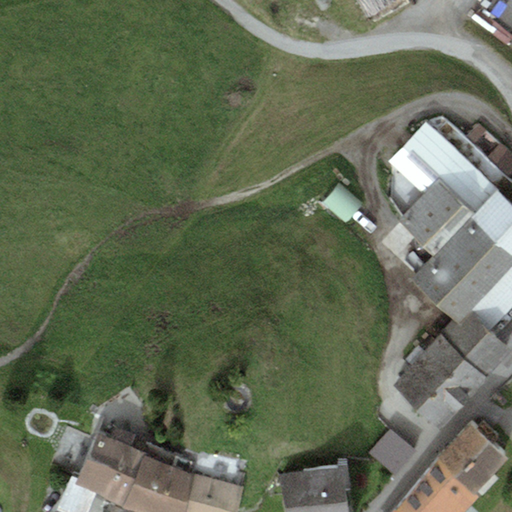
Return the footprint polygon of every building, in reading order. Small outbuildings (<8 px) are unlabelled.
[(511,203),(424,124),(388,163),(424,195),(398,223),(434,255),(412,280),(455,319),(460,324),(471,312),(492,332),(511,310),(511,203)] [(331,198),(322,212),(346,227),(355,212),(331,198)] [(439,428),(511,349),(492,332),(471,312),(460,324),(455,319),(393,387),(439,428)] [(472,421),(437,462),(476,495),(508,457),(493,444),(499,437),(483,423),(479,427),(472,421)] [(416,453),(389,431),(369,455),(396,477),(416,453)] [(88,511),(97,495),(122,506),(145,455),(97,433),(77,478),(72,476),(56,510),(60,511),(88,511)] [(183,511),(192,475),(145,455),(122,506),(140,511),(183,511)] [(465,511),(478,497),(476,495),(437,462),(397,509),(400,511),(465,511)] [(348,511),(343,467),(281,475),(285,511),(348,511)] [(236,511),(243,487),(192,475),(183,511),(236,511)]
